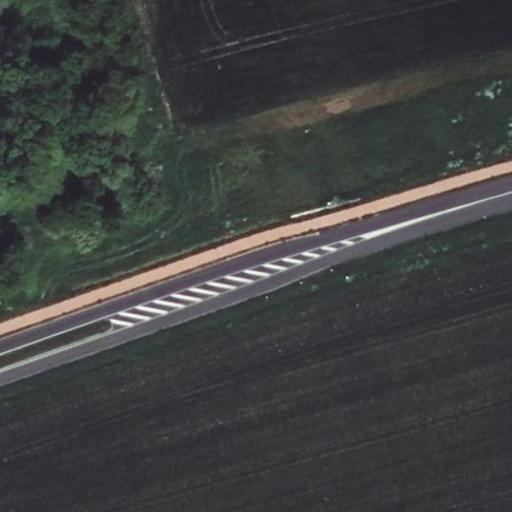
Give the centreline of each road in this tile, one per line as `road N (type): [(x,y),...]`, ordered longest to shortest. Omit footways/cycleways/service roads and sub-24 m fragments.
road 1 (tertiary): [(0,378),(463,207)]
road 2 (tertiary): [(463,207),(266,255),(0,347)]
